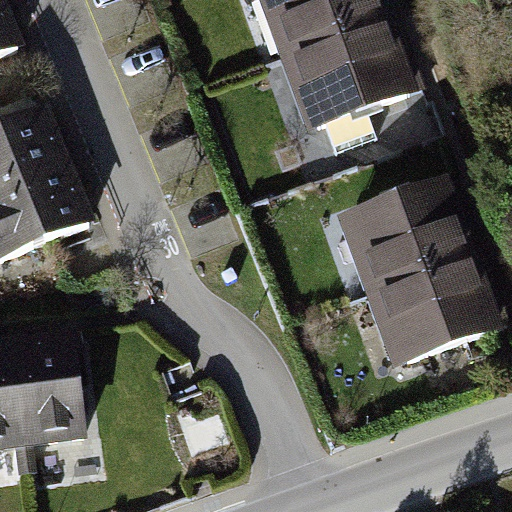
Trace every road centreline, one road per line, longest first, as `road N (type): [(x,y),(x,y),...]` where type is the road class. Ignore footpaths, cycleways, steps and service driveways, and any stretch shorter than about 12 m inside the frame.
road 1 (residential): [(308,511),(254,364),(190,311),(156,254),(55,0)]
road 2 (residential): [(308,511),(511,443)]
